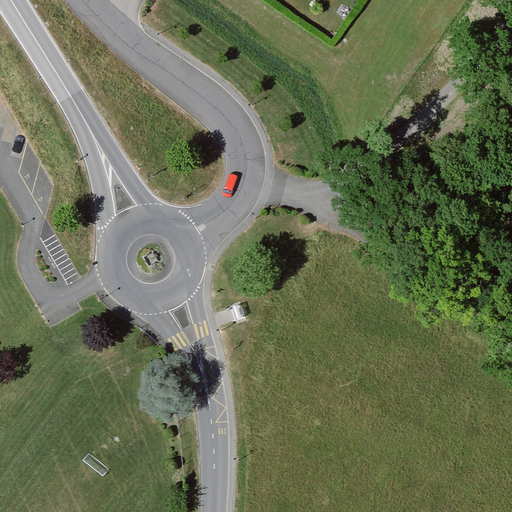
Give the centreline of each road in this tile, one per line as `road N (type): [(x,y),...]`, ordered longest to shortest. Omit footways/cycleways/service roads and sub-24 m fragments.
road 1 (residential): [(185,243),(236,207),(249,168),(246,145),(230,117),(138,54),(79,0)]
road 2 (track): [(511,33),(410,155),(327,202),(245,185)]
road 3 (tertiary): [(10,0),(141,223)]
road 4 (tertiary): [(211,511),(212,426),(173,290)]
road 5 (tertiary): [(141,223),(120,238),(115,272),(143,297),(173,290)]
